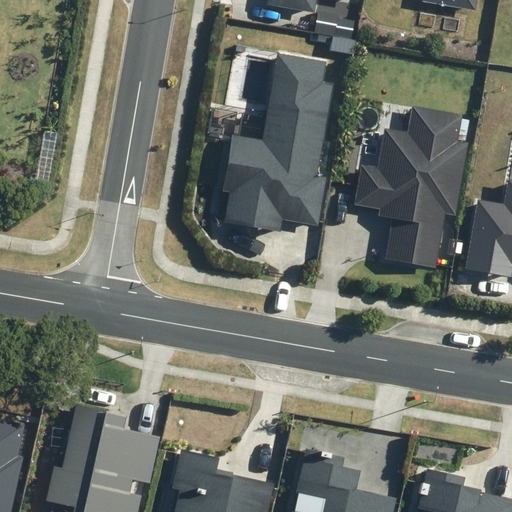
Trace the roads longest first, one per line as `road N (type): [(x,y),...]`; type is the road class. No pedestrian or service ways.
road 1 (tertiary): [(511,384),(100,310)]
road 2 (residential): [(100,310),(159,0)]
